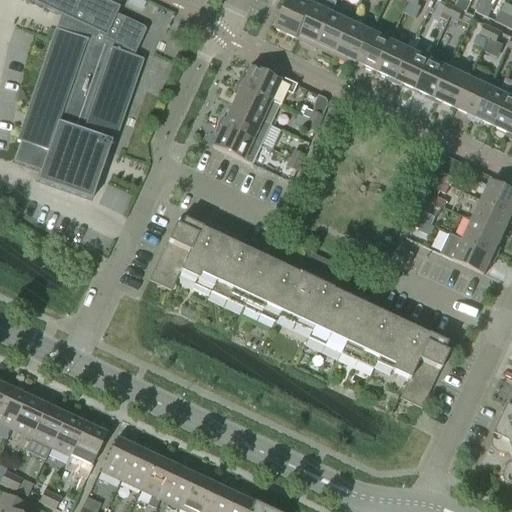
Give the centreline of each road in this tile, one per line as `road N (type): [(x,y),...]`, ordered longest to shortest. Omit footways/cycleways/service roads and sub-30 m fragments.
road 1 (residential): [(72,363),(218,32),(242,0)]
road 2 (tertiary): [(368,500),(72,363)]
road 3 (residential): [(422,505),(511,315)]
